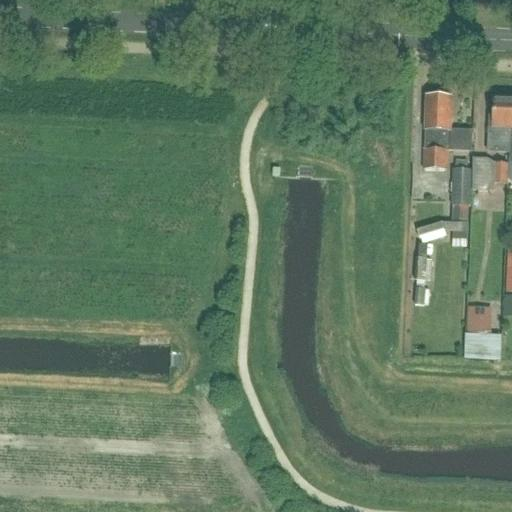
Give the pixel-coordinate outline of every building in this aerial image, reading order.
[(440,100),(437,97),(432,97),(429,99),(427,99),(424,173),(448,174),(448,154),(471,155),(472,135),(450,134),(450,131),(454,128),(454,123),(451,120),(451,100),(440,100)] [(510,156),(511,109),(511,101),(495,100),(494,120),(490,120),(488,155),(510,156)] [(494,166),(493,186),(507,186),(508,166),(494,166)] [(472,172),(451,172),(450,208),(459,208),(458,226),(440,225),(415,233),(419,242),(420,242),(422,246),(445,239),(444,234),(451,234),(452,240),(467,240),(467,225),(466,225),(467,208),(470,208),(472,172)] [(419,248),(419,257),(427,258),(427,248),(419,248)] [(415,283),(416,283),(425,284),(426,284),(427,263),(416,262),(415,283)] [(415,292),(415,308),(424,308),(425,293),(415,292)] [(468,318),(468,338),(490,339),(491,318),(468,318)]
